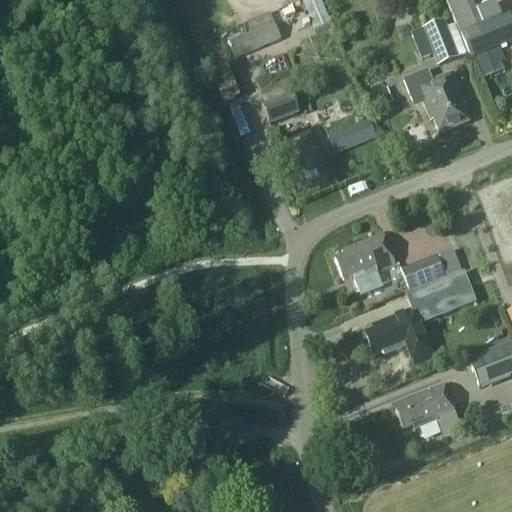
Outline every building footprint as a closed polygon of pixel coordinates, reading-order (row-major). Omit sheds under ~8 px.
[(319,0),(301,0),(314,31),(330,24),(319,0)] [(445,0),(470,60),(511,42),(511,22),(509,15),(500,18),(494,3),(475,11),(470,0),(445,0)] [(280,42),(269,13),(247,22),(251,34),(237,39),(244,56),(280,42)] [(458,60),(444,21),(421,30),(436,68),(458,60)] [(474,60),(482,80),(503,71),(500,64),(505,62),(499,50),(474,60)] [(414,110),(423,106),(429,122),(432,121),(438,136),(468,124),(461,106),(463,105),(451,75),(432,82),(427,71),(402,82),(414,110)] [(392,104),(386,89),(364,98),(370,113),(392,104)] [(298,115),(290,96),(261,108),(269,127),(298,115)] [(368,124),(327,140),(334,157),(375,141),(368,124)] [(293,179),(298,192),(327,180),(321,164),(324,163),(311,131),(275,145),(289,180),(293,179)] [(353,284),(381,273),(394,268),(382,237),(339,253),(341,258),(334,261),(342,282),(351,279),(353,284)] [(400,271),(409,293),(444,279),(435,257),(400,271)] [(431,311),(473,292),(464,273),(422,293),(431,311)] [(406,349),(413,367),(432,359),(413,309),(370,325),(371,328),(373,332),(364,336),(372,358),(382,354),(384,358),(404,350),(406,349)] [(467,361),(476,383),(506,371),(497,349),(467,361)] [(412,428),(414,433),(454,417),(442,387),(392,407),(402,433),(412,428)]
